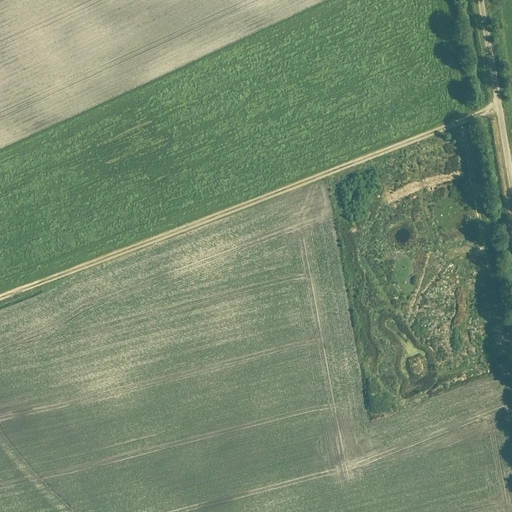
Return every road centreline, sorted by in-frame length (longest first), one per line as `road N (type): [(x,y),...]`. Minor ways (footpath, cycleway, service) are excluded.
road 1 (track): [(497,110),(0,303)]
road 2 (residential): [(511,193),(478,0)]
